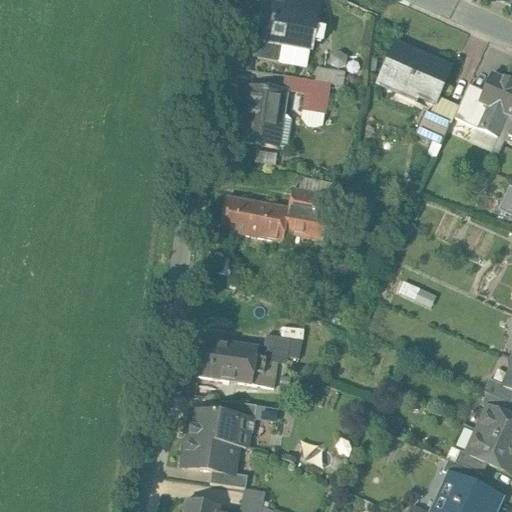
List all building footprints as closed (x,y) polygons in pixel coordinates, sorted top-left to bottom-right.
[(321,2),(309,0),(298,0),(296,14),(318,18),(321,2)] [(296,14),(262,7),(253,56),(277,61),(280,46),(311,52),(318,18),(296,14)] [(450,70),(396,46),(378,87),(379,88),(382,81),(418,97),(418,99),(434,106),(450,70)] [(344,76),(317,71),(315,83),(330,86),(343,88),(344,76)] [(511,84),(492,75),(483,94),(478,105),(485,108),(475,130),(497,140),(507,118),(511,120),(511,84)] [(306,82),(284,78),(282,92),(284,92),(304,95),(306,82)] [(315,83),(306,82),(304,95),(301,113),(325,117),(330,86),(315,83)] [(469,87),(458,110),(453,121),(468,127),(478,105),(483,94),(469,87)] [(268,91),(249,88),(241,144),(278,150),(278,148),(276,148),(284,92),(282,92),(268,90),(268,91)] [(478,105),(468,127),(475,130),(485,108),(478,105)] [(451,126),(424,115),(414,136),(441,148),(451,126)] [(334,187),(305,181),(303,194),(332,200),(334,187)] [(511,189),(501,213),(511,217),(511,189)] [(289,212),(226,200),(226,201),(221,232),(220,232),(220,233),(282,245),(284,236),(323,243),(326,227),(327,227),(332,200),(303,194),(294,193),(294,191),(293,190),(289,212)] [(290,342),(266,337),(263,355),(287,359),(290,342)] [(257,350),(202,341),(196,378),(251,387),(255,362),(257,350)] [(277,365),(255,362),(251,387),(273,391),(277,365)] [(511,368),(503,387),(503,388),(511,392),(511,368)] [(503,387),(489,380),(483,394),(486,395),(510,406),(511,401),(511,392),(503,388),(503,387)] [(511,407),(510,406),(486,395),(481,407),(487,410),(488,409),(509,419),(511,411),(511,407)] [(256,408),(226,404),(224,416),(254,421),(256,408)] [(511,420),(509,419),(488,409),(487,410),(477,433),(511,448),(511,420)] [(224,416),(191,411),(186,441),(238,449),(246,451),(248,437),(252,436),(254,421),(224,416)] [(511,474),(511,448),(477,433),(467,456),(466,457),(487,466),(511,477),(511,474)] [(238,449),(186,441),(182,470),(211,474),(233,478),(234,477),(238,449)] [(466,457),(467,456),(460,453),(455,465),(478,475),(482,477),(487,466),(466,457)] [(478,475),(455,465),(449,462),(444,474),(447,475),(449,472),(474,484),(478,475)] [(474,484),(449,472),(447,475),(430,511),(499,511),(506,498),(474,484)] [(233,478),(211,474),(210,486),(244,492),(245,492),(247,479),(234,477),(233,478)] [(245,492),(244,492),(239,511),(269,511),(262,508),(265,495),(245,492)] [(220,509),(186,501),(183,511),(224,511),(225,511),(219,510),(220,509)]
